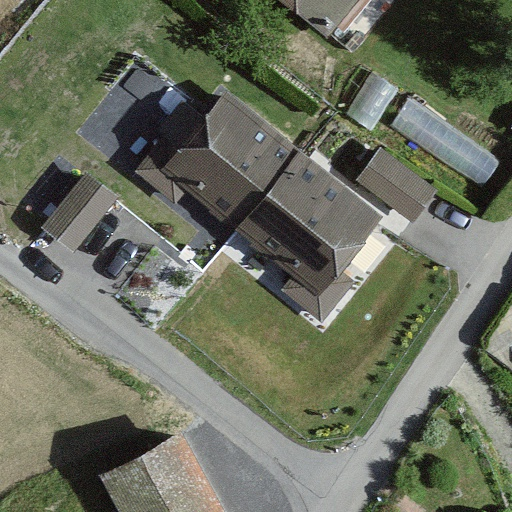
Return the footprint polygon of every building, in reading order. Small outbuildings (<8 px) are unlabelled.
[(255,0),(329,60),(377,0),(255,0)] [(306,176),(224,104),(160,180),(244,249),(306,176)] [(360,174),(417,215),(442,181),(385,140),(360,174)] [(46,223),(82,246),(120,188),(83,165),(46,223)] [(377,236),(306,176),(244,249),(291,290),(280,303),(322,339),(351,305),(332,288),(377,236)] [(511,358),(511,306),(486,337),(511,358)] [(229,511),(183,421),(101,463),(126,511),(229,511)]
